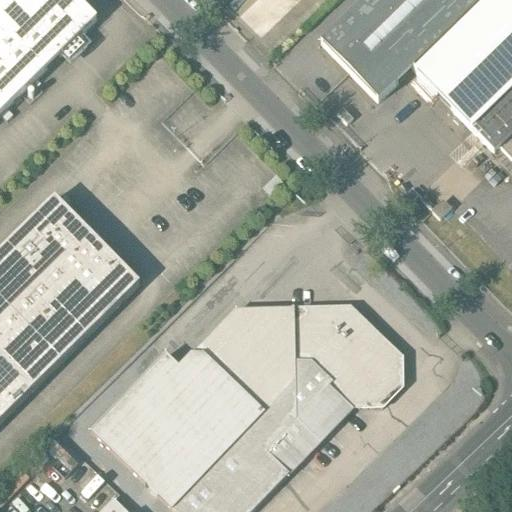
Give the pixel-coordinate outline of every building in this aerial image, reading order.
[(74,0),(0,0),(0,117),(97,23),(74,0)] [(368,0),(321,47),(378,105),(412,72),(415,75),(492,0),(368,0)] [(511,0),(492,0),(415,75),(494,156),(500,150),(511,138),(511,0)] [(511,138),(500,150),(511,161),(511,138)] [(55,202),(0,255),(0,424),(140,289),(55,202)] [(291,311),(291,319),(238,321),(201,358),(191,357),(177,371),(166,358),(90,435),(170,511),(254,511),(352,411),(382,411),(382,402),(393,391),(402,391),(401,360),(351,311),(291,311)] [(396,486),(485,401),(462,377),(448,390),(457,400),(445,411),(453,419),(446,427),(440,421),(417,441),(407,430),(373,462),(396,486)] [(124,511),(113,501),(102,511),(124,511)]
